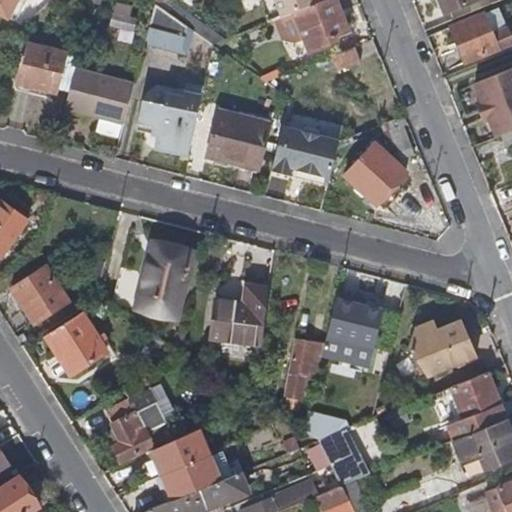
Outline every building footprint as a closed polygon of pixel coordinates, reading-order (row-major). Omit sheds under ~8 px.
[(0,0),(0,14),(9,19),(17,0),(0,0)] [(347,30),(334,0),(321,0),(320,1),(291,12),(279,17),(269,21),(278,42),(280,40),(292,43),(301,39),(306,53),(330,43),(329,37),(347,30)] [(271,0),(279,17),(291,12),(320,1),(319,0),(271,0)] [(435,0),(440,13),(470,0),(435,0)] [(129,5),(112,2),(108,23),(124,27),(131,29),(134,17),(127,15),(129,5)] [(163,11),(153,4),(145,34),(157,37),(161,28),(160,27),(163,11)] [(173,6),(166,13),(210,44),(221,40),(173,6)] [(497,8),(482,14),(490,33),(504,27),(497,8)] [(490,33),(482,14),(449,27),(464,62),(511,43),(504,27),(490,33)] [(64,55),(26,46),(16,85),(54,94),(55,89),(68,92),(72,73),(76,58),(64,55)] [(358,60),(352,46),(329,56),(334,70),(358,60)] [(360,119),(379,109),(362,71),(342,79),(340,77),(330,81),(347,121),(357,116),(360,119)] [(68,92),(63,111),(98,119),(122,125),(129,98),(132,86),(72,73),(68,92)] [(511,130),(511,114),(496,75),(473,84),(480,102),(476,103),(483,121),(488,120),(495,138),(500,136),(511,130)] [(153,149),(187,156),(200,95),(183,91),(181,97),(174,95),(163,93),(160,105),(129,98),(122,125),(121,128),(155,136),(153,149)] [(226,156),(259,165),(269,124),(218,112),(206,159),(225,163),(226,156)] [(403,124),(400,115),(377,125),(387,151),(393,148),(386,131),(397,125),(398,126),(403,124)] [(94,135),(118,140),(121,128),(122,125),(98,119),(94,135)] [(393,148),(397,158),(411,152),(398,126),(397,125),(386,131),(393,148)] [(282,126),(271,170),(291,175),(293,167),(307,170),(305,178),(328,184),(337,142),(338,140),(282,126)] [(511,130),(500,136),(506,150),(511,148),(511,130)] [(375,203),(403,170),(372,143),(342,176),(375,203)] [(258,171),(259,165),(226,156),(225,163),(258,171)] [(293,167),(291,175),(305,178),(307,170),(293,167)] [(26,222),(1,203),(0,204),(0,258),(0,259),(26,222)] [(110,302),(134,308),(176,318),(192,253),(150,243),(142,274),(119,268),(110,302)] [(99,282),(102,262),(83,259),(79,279),(99,282)] [(66,302),(44,267),(9,288),(31,324),(66,302)] [(260,345),(267,289),(244,285),(241,303),(214,300),(209,338),(260,345)] [(381,312),(337,302),(328,336),(372,347),(381,312)] [(106,351),(81,314),(44,337),(68,374),(106,351)] [(475,355),(460,319),(434,328),(431,320),(412,326),(407,348),(426,376),(475,355)] [(179,354),(183,336),(174,333),(172,337),(169,336),(167,346),(179,354)] [(314,381),(323,347),(296,340),(288,374),(281,400),(285,401),(299,405),(302,406),(309,380),(314,381)] [(233,372),(235,359),(216,356),(214,369),(233,372)] [(486,373),(451,387),(465,419),(449,426),(454,440),(504,420),(486,373)] [(108,425),(113,423),(137,411),(147,432),(163,423),(175,417),(164,398),(158,401),(151,388),(147,389),(146,387),(101,410),(108,425)] [(322,397),(314,396),(312,405),(319,407),(322,397)] [(302,426),(305,415),(298,413),(299,405),(285,401),(283,410),(292,412),(290,423),(302,426)] [(255,408),(253,404),(252,403),(239,409),(242,415),(255,408)] [(408,423),(401,407),(383,414),(390,430),(408,423)] [(137,411),(113,423),(121,441),(114,446),(120,460),(154,445),(147,432),(137,411)] [(511,456),(511,440),(504,420),(454,440),(467,475),(511,456)] [(161,435),(165,444),(188,433),(184,424),(161,435)] [(315,429),(302,426),(301,431),(312,437),(315,429)] [(165,444),(153,449),(173,499),(222,479),(211,451),(201,427),(188,433),(165,444)] [(348,428),(318,440),(341,485),(352,480),(369,474),(348,428)] [(284,454),(297,449),(292,439),(281,444),(284,454)] [(222,479),(235,474),(223,446),(211,451),(222,479)] [(315,474),(327,467),(318,447),(304,453),(315,474)] [(0,475),(10,469),(0,454),(0,475)] [(139,511),(197,511),(244,493),(235,474),(222,479),(173,499),(164,502),(139,511)] [(28,511),(38,506),(18,478),(0,489),(0,511),(28,511)] [(296,486),(302,500),(313,496),(336,487),(333,479),(313,487),(310,480),(296,486)] [(354,511),(368,511),(352,480),(341,485),(354,511)] [(504,511),(511,511),(511,483),(496,489),(504,511)] [(239,511),(273,511),(302,500),(296,486),(296,485),(238,510),(239,511)] [(320,511),(350,511),(354,511),(341,485),(336,487),(313,496),(320,511)] [(504,511),(496,489),(485,494),(492,511),(504,511)]
